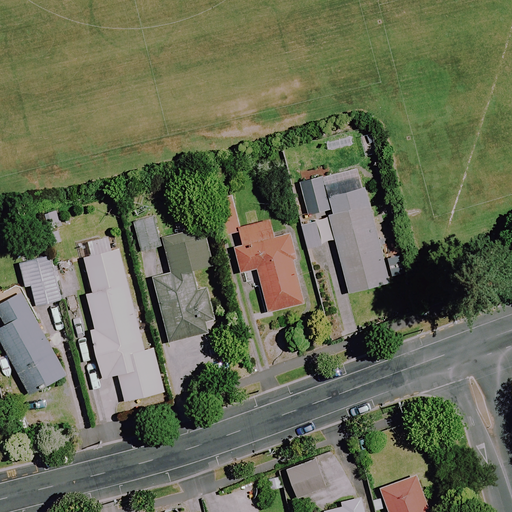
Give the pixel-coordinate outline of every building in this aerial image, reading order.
[(339,196),(329,199),(331,210),(328,211),(348,294),(389,284),(362,175),(336,182),(339,196)] [(299,184),(293,186),(296,199),(303,197),(308,216),(328,211),(331,210),(329,199),(328,198),(323,178),(299,184)] [(217,238),(240,235),(242,246),(235,247),(239,273),(259,270),(265,312),(303,306),(291,234),(274,237),(272,222),(243,227),(238,197),(211,201),(217,238)] [(161,256),(167,255),(172,274),(154,279),(170,343),(209,333),(194,271),(213,266),(204,227),(162,237),(157,213),(133,219),(142,255),(159,251),(161,256)] [(322,247),(317,222),(302,226),(307,251),(322,247)] [(145,349),(120,250),(84,259),(93,293),(87,295),(96,329),(91,330),(104,380),(119,376),(126,402),(168,392),(156,347),(145,349)] [(27,271),(35,307),(81,297),(73,260),(27,271)] [(65,378),(23,292),(0,303),(0,313),(6,326),(0,328),(0,332),(31,395),(65,378)] [(325,489),(316,461),(287,470),(296,498),(325,489)] [(375,511),(384,511),(385,511),(428,511),(415,474),(377,487),(381,498),(371,501),(375,511)] [(343,502),(345,508),(325,511),(364,511),(362,503),(361,498),(343,502)]
